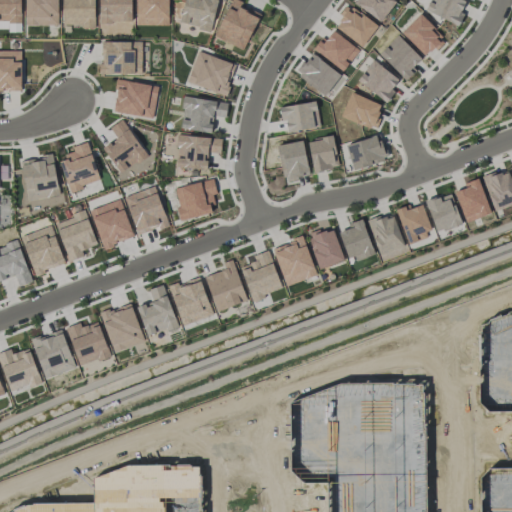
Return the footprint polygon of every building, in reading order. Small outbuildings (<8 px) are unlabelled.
[(19,0),(0,0),(0,21),(20,22),(19,0)] [(25,0),(25,25),(57,25),(57,0),(25,0)] [(94,26),(94,0),(62,0),(62,26),(94,26)] [(131,22),(131,0),(98,0),(99,22),(131,22)] [(135,0),(136,24),(168,25),(167,0),(135,0)] [(218,0),(183,0),(179,23),(211,30),(218,0)] [(243,49),(259,15),(240,7),(243,2),(238,0),(229,0),(213,36),(243,49)] [(396,0),(395,0),(352,0),(352,1),(380,22),(396,0)] [(465,1),(463,0),(430,0),(425,11),(457,26),(463,14),(460,12),(465,1)] [(335,26),(361,47),(376,26),(346,3),(338,14),(342,17),(335,26)] [(417,15),(400,33),(425,56),(442,38),(417,15)] [(312,49),(342,71),(358,49),(332,30),(326,39),(322,36),(312,49)] [(422,60),(397,35),(379,53),(403,78),(422,60)] [(141,41),(100,42),(101,74),(141,74),(141,41)] [(0,91),(21,91),(20,49),(0,49),(0,91)] [(232,62),(197,51),(186,82),(226,95),(230,83),(225,81),(232,62)] [(295,74),(326,95),(340,73),(309,52),(295,74)] [(387,101),(394,91),(391,89),(398,78),(370,60),(356,82),(387,101)] [(112,110),(152,118),(158,86),(118,79),(112,110)] [(382,104),(349,92),(341,116),(373,128),(382,104)] [(225,117),(227,101),(183,97),(180,129),(211,132),(212,116),(225,117)] [(318,127),(316,102),(279,106),(281,121),(286,120),(287,130),(318,127)] [(108,127),(116,139),(103,148),(119,173),(146,156),(122,118),(108,127)] [(386,161),(378,134),(345,144),(352,170),(386,161)] [(205,169),(206,153),(220,153),(221,137),(177,135),(175,167),(205,169)] [(313,172),(338,167),(332,135),(307,140),(313,172)] [(284,180),(309,175),(302,140),(276,145),(284,180)] [(99,181),(87,141),(72,146),(74,153),(58,158),(68,191),(99,181)] [(59,195),(52,156),(20,162),(27,201),(59,195)] [(482,178),(494,211),(511,204),(511,184),(506,169),(482,178)] [(455,191),(463,222),(489,215),(479,178),(463,182),(465,188),(455,191)] [(211,212),(210,205),(217,203),(211,179),(173,188),(180,220),(211,212)] [(168,225),(154,186),(123,197),(137,234),(161,225),(162,227),(168,225)] [(436,232),(461,223),(450,192),(425,201),(436,232)] [(89,209),(103,250),(117,245),(115,240),(132,235),(120,199),(89,209)] [(394,209),(407,243),(432,234),(421,204),(406,210),(404,205),(394,209)] [(67,261),(83,256),(81,249),(95,245),(86,212),(56,221),(67,261)] [(380,254),(404,246),(391,213),(368,222),(380,254)] [(350,263),(374,254),(361,218),(348,223),(350,227),(338,231),(350,263)] [(20,237),(34,275),(65,263),(50,225),(20,237)] [(319,268),(343,260),(332,228),(321,232),(319,228),(306,233),(319,268)] [(315,276),(303,237),(272,247),(285,286),(315,276)] [(31,281),(16,239),(0,244),(0,278),(13,274),(18,286),(31,281)] [(282,288),(267,250),(254,255),(256,260),(239,267),(252,300),(282,288)] [(204,276),(216,311),(246,300),(232,259),(221,263),(223,269),(204,276)] [(212,314),(199,277),(177,285),(176,282),(167,285),(182,325),(212,314)] [(145,336),(176,327),(163,284),(148,289),(152,303),(137,307),(145,336)] [(143,341),(130,302),(99,313),(113,352),(143,341)] [(79,366),(109,355),(97,321),(81,327),(79,322),(65,327),(79,366)] [(74,367),(60,329),(30,340),(44,378),(74,367)] [(0,362),(9,391),(40,382),(29,348),(12,353),(10,349),(0,351),(0,362)]
